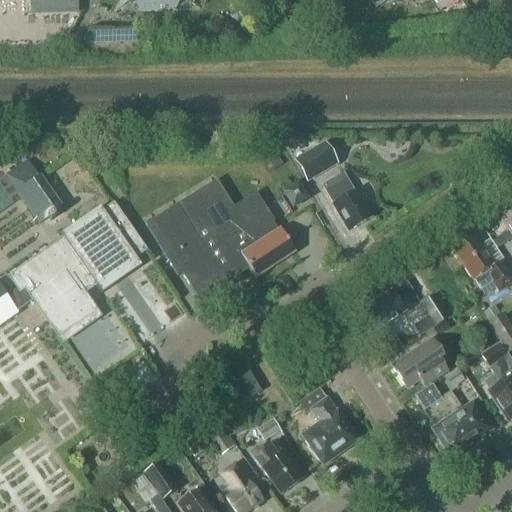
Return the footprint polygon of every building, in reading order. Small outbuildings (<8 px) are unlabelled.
[(24,0),(26,16),(75,13),(74,0),(24,0)] [(140,12),(201,10),(195,0),(119,0),(113,13),(128,1),(140,12)] [(388,0),(367,0),(374,9),(388,0)] [(293,161),(307,183),(338,165),(325,142),(293,161)] [(274,171),(282,165),(273,151),(264,157),(274,171)] [(28,161),(6,176),(40,225),(49,218),(50,220),(54,217),(53,215),(61,209),(28,161)] [(346,180),(342,173),(321,186),(325,192),(333,205),(332,206),(339,217),(340,216),(349,232),(370,219),(361,203),(362,201),(358,195),(356,195),(354,192),(354,193),(346,180)] [(278,232),(272,223),(274,222),(265,208),(255,193),(234,207),(217,180),(145,225),(178,277),(182,274),(199,302),(218,289),(229,282),(229,283),(231,285),(233,289),(242,283),(239,277),(238,275),(243,271),(249,268),(256,279),(295,253),(280,230),(278,232)] [(283,193),(292,208),(308,199),(298,183),(283,193)] [(0,186),(0,216),(14,207),(0,186)] [(0,325),(19,313),(33,303),(30,299),(33,297),(61,336),(93,314),(82,298),(96,288),(101,295),(103,294),(97,286),(114,274),(134,261),(140,269),(141,268),(136,260),(147,252),(113,204),(102,211),(99,208),(98,209),(101,213),(76,230),(64,239),(61,234),(60,236),(62,239),(48,249),(6,278),(0,282),(0,325)] [(511,213),(501,220),(511,236),(511,213)] [(493,268),(474,239),(454,252),(480,291),(491,283),(497,293),(511,283),(511,279),(501,262),(493,268)] [(412,292),(406,283),(391,293),(390,292),(361,311),(375,332),(404,313),(397,302),(412,292)] [(449,318),(434,295),(420,304),(435,328),(449,318)] [(494,307),(483,314),(488,323),(500,316),(494,307)] [(487,324),(507,354),(511,351),(511,328),(502,314),(500,316),(488,323),(487,324)] [(445,322),(433,329),(437,336),(449,328),(445,322)] [(445,371),(436,357),(438,356),(429,343),(391,368),(405,389),(420,379),(424,386),(445,371)] [(511,420),(511,363),(499,344),(480,356),(497,381),(499,380),(502,384),(489,392),(493,399),(493,402),(496,404),(508,422),(511,420)] [(457,370),(444,378),(452,390),(464,382),(457,370)] [(245,402),(261,393),(248,372),(233,381),(245,402)] [(423,411),(429,407),(438,421),(446,416),(448,420),(433,430),(450,457),(470,444),(441,399),(432,385),(414,397),(423,411)] [(302,437),(323,465),(357,441),(341,419),(342,419),(337,412),(335,413),(320,391),(299,405),(306,414),(310,411),(320,424),(302,437)] [(470,444),(490,431),(473,404),(457,414),(454,410),(458,407),(449,394),(441,399),(470,444)] [(273,420),(259,429),(267,440),(281,431),(273,420)] [(220,453),(230,445),(218,428),(207,435),(220,453)] [(202,436),(186,447),(194,459),(210,447),(202,436)] [(260,447),(250,454),(268,480),(270,479),(281,495),(302,480),(276,442),(263,450),(260,447)] [(144,473),(162,500),(177,490),(158,463),(144,473)] [(247,483),(235,466),(221,476),(233,493),(225,499),(234,511),(247,511),(262,502),(248,483),(247,483)] [(212,511),(210,509),(213,506),(200,488),(178,504),(183,511),(212,511)] [(158,498),(150,504),(155,511),(164,506),(158,498)]
